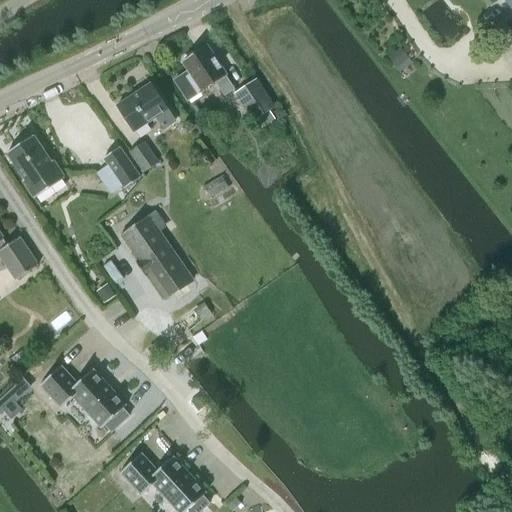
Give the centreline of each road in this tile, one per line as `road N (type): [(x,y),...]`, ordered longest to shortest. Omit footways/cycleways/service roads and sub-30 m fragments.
road 1 (track): [(482,447),(229,0)]
road 2 (tertiary): [(0,103),(211,0)]
